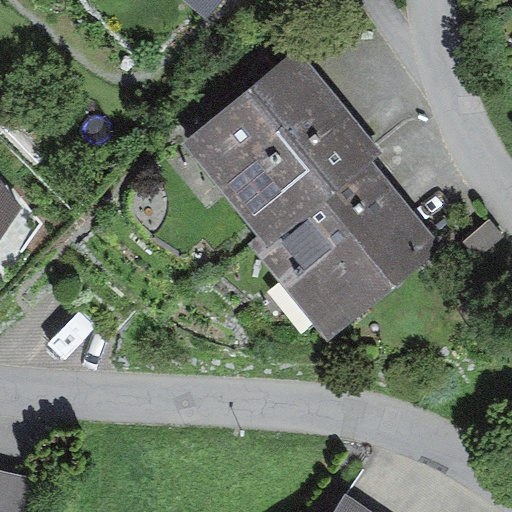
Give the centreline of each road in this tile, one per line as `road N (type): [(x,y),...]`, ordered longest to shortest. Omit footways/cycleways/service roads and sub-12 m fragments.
road 1 (residential): [(0,388),(345,408),(416,428),(511,483)]
road 2 (residential): [(511,196),(476,146),(437,43),(432,0)]
